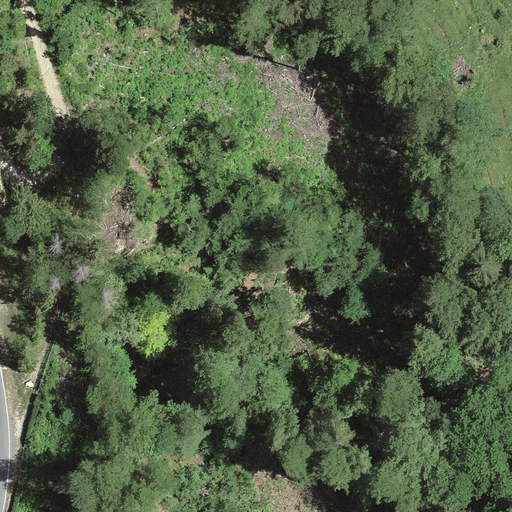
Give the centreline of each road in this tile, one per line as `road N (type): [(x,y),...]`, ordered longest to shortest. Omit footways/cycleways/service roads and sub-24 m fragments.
road 1 (track): [(0,450),(55,320),(73,251),(77,188),(72,126),(26,0)]
road 2 (track): [(0,131),(24,177),(52,166),(73,135)]
